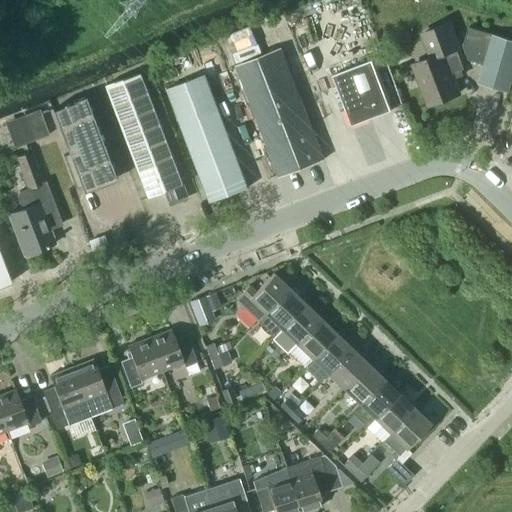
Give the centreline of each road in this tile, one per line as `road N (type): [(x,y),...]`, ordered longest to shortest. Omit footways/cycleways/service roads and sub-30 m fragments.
road 1 (residential): [(0,328),(439,162),(470,168),(511,208)]
road 2 (residential): [(402,511),(511,396)]
